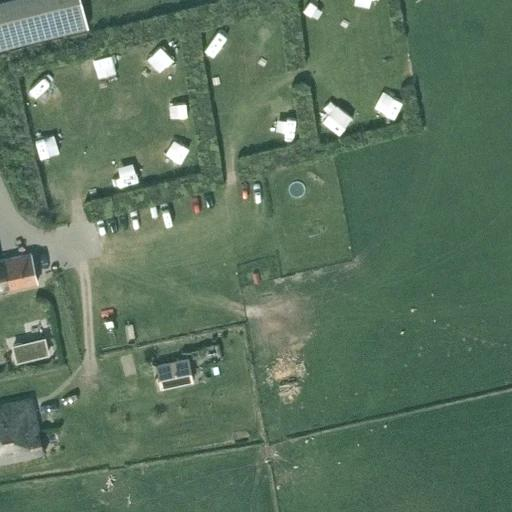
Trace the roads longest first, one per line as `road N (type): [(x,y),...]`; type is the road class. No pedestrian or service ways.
road 1 (track): [(34,237),(85,254),(232,214),(218,87),(383,52)]
road 2 (track): [(71,249),(43,123),(152,98)]
road 3 (track): [(71,249),(92,342),(84,371),(43,407)]
